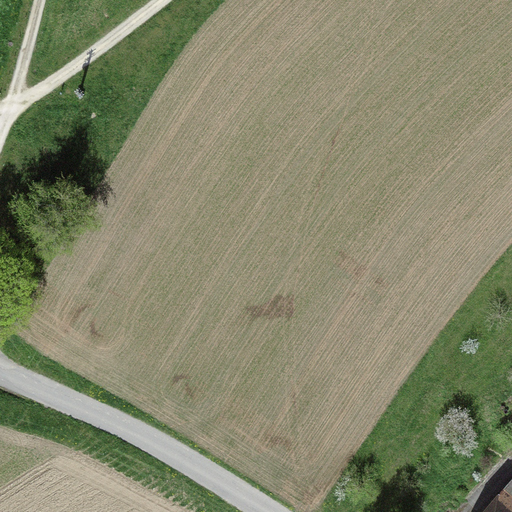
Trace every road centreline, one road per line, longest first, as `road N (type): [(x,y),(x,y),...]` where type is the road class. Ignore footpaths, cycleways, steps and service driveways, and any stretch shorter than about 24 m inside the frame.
road 1 (unclassified): [(0,372),(177,454),(268,511)]
road 2 (track): [(161,0),(39,91),(0,107)]
road 3 (track): [(0,132),(39,0)]
